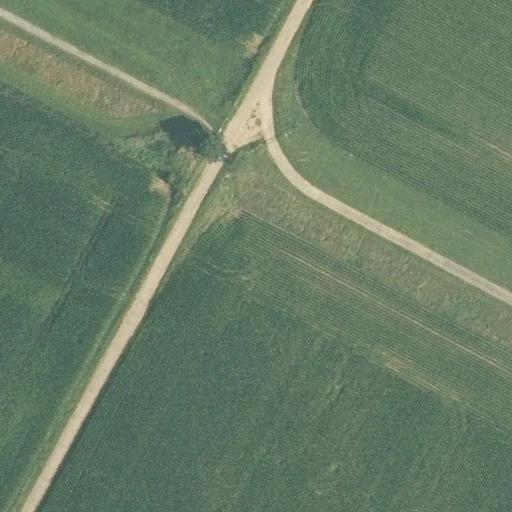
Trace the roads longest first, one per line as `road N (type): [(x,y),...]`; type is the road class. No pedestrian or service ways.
road 1 (unclassified): [(29,511),(309,0)]
road 2 (track): [(236,133),(0,7)]
